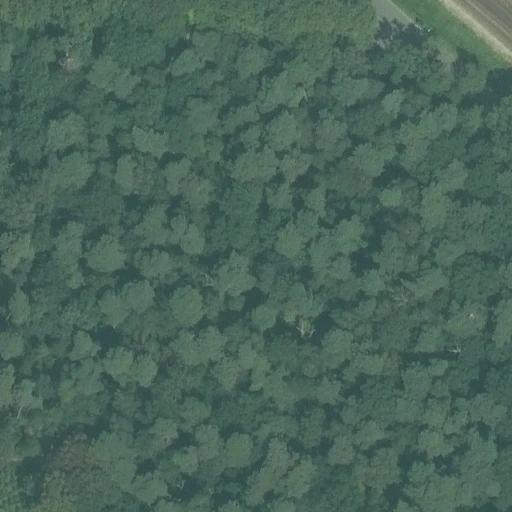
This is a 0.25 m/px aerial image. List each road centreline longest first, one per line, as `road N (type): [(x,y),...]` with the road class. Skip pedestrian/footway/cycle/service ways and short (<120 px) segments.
road 1 (unclassified): [(399,20),(375,44),(336,54),(0,31)]
road 2 (unclassified): [(399,20),(511,116)]
